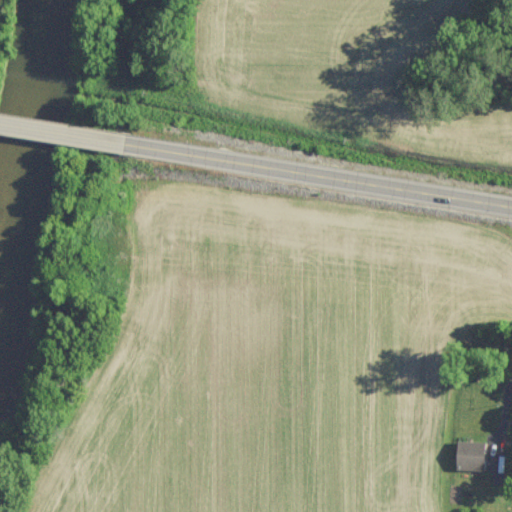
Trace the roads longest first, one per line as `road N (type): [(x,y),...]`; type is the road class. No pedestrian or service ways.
road 1 (tertiary): [(511,208),(132,142)]
road 2 (tertiary): [(132,142),(0,121)]
